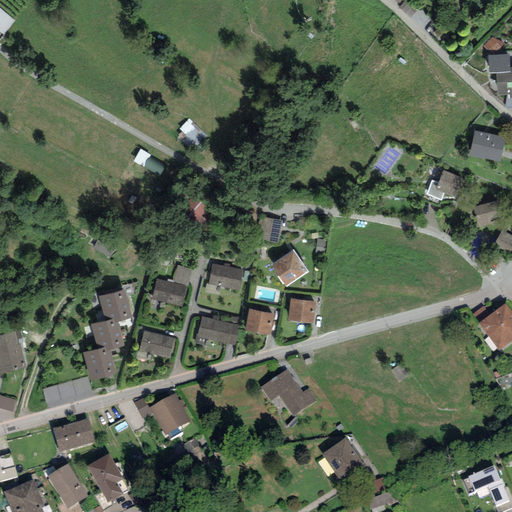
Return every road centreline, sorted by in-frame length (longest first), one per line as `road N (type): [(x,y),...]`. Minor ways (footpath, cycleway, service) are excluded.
road 1 (residential): [(501,287),(427,230),(271,207),(219,185),(0,49)]
road 2 (residential): [(0,431),(501,287)]
road 3 (track): [(20,425),(59,309),(89,287)]
